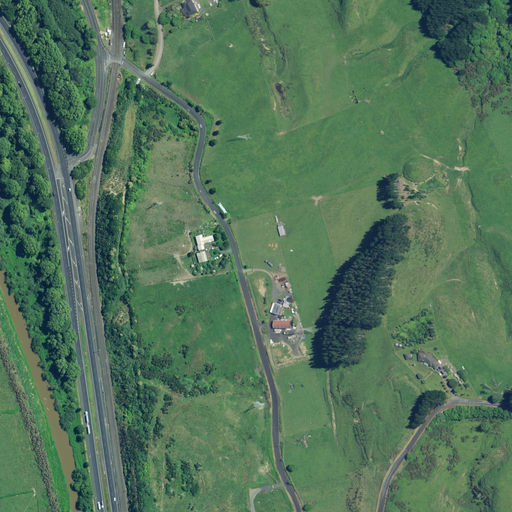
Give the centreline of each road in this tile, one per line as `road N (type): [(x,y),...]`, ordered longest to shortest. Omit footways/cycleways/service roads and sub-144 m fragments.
road 1 (unclassified): [(298,511),(277,458),(272,388),(235,254),(197,183),(202,124),(146,78)]
road 2 (trunk): [(64,166),(114,511)]
road 3 (trunk): [(100,511),(53,182)]
road 4 (unclassified): [(511,407),(443,406),(387,480),(379,511)]
road 5 (motorway): [(0,18),(45,103),(64,166)]
road 6 (motorway): [(53,182),(0,44)]
road 7 (unclassified): [(100,60),(90,149),(64,166)]
